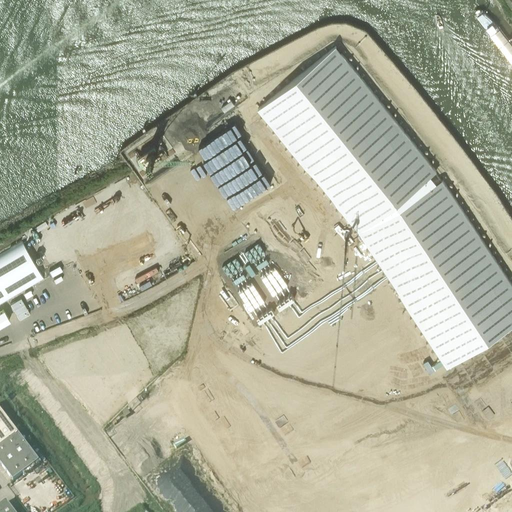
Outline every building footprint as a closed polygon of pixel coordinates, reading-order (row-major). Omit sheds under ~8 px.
[(348,243),(362,250),(366,241),(365,241),(367,236),(354,230),(348,243)] [(0,303),(43,278),(21,241),(0,253),(0,303)] [(403,252),(402,255),(405,256),(403,264),(406,265),(405,269),(415,272),(419,256),(403,252)] [(0,465),(13,483),(39,463),(0,410),(0,465)] [(12,511),(6,503),(0,507),(0,511),(12,511)]
